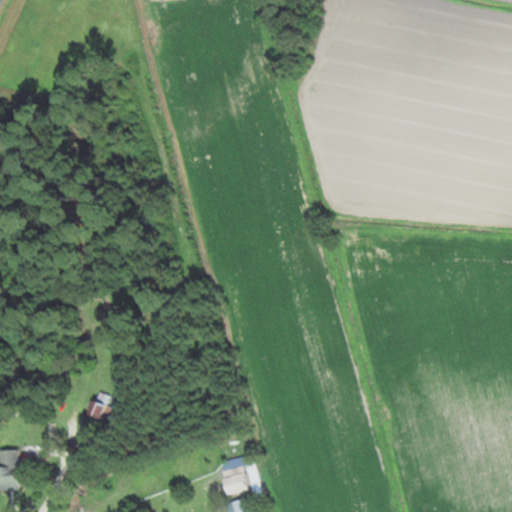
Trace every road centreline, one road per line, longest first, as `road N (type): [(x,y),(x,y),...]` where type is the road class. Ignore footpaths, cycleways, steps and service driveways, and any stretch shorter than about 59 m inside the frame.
road 1 (residential): [(124,0),(271,511)]
road 2 (residential): [(57,511),(192,236)]
